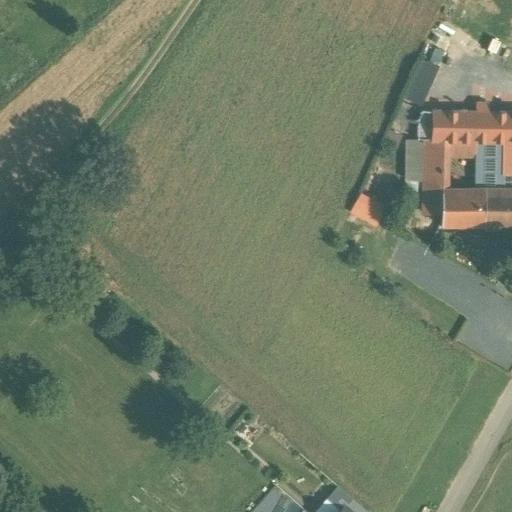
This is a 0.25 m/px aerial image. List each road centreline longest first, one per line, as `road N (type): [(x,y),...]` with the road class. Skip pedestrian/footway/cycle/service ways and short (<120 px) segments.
road 1 (track): [(0,239),(89,142),(196,0)]
road 2 (residential): [(450,511),(511,403)]
